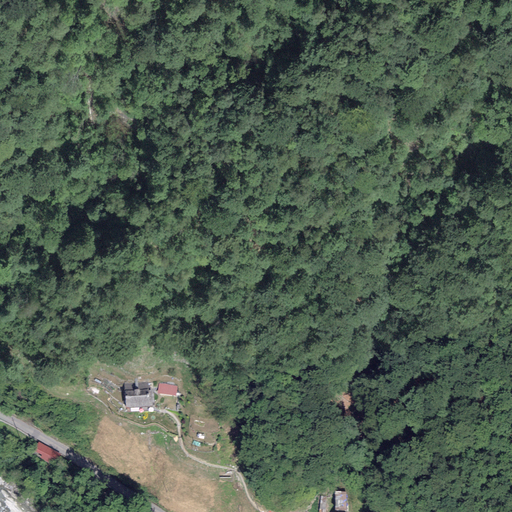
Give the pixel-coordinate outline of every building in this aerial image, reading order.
[(150,383),(124,384),(125,408),(151,407),(150,383)] [(178,386),(159,383),(157,393),(176,396),(178,386)] [(59,454),(37,442),(31,453),(53,465),(59,454)] [(346,511),(345,492),(335,490),(335,510),(346,511)] [(324,511),(326,497),(320,497),(318,511),(324,511)]
